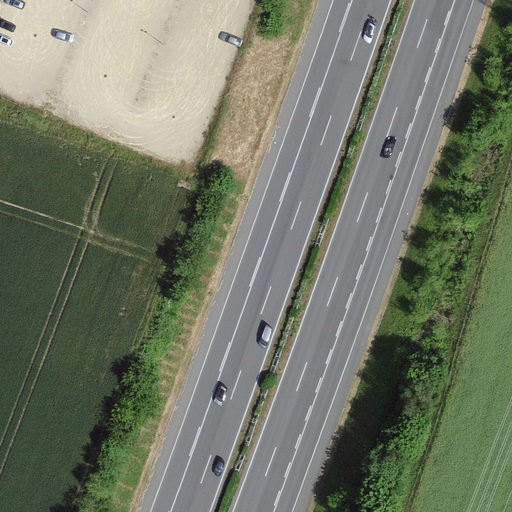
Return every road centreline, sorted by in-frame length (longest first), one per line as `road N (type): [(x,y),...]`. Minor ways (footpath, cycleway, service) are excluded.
road 1 (motorway): [(252,511),(433,0)]
road 2 (motorway): [(371,0),(190,511)]
